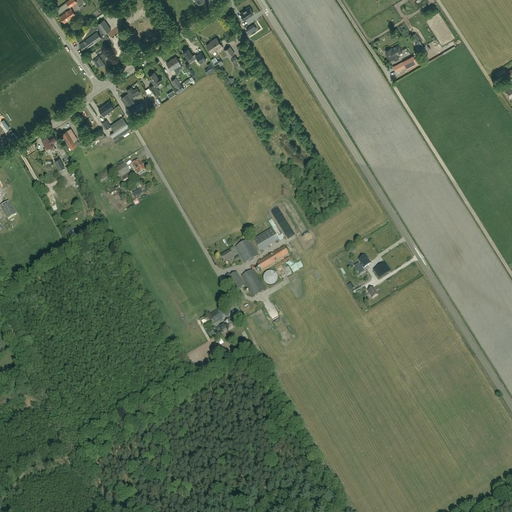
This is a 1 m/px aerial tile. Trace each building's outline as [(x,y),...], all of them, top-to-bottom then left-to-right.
[(244,20),(253,14),(249,7),(245,10),(240,14),(244,20)] [(71,9),(60,16),(64,22),(68,19),(68,20),(75,15),(71,9)] [(84,50),(101,38),(103,42),(109,38),(105,33),(111,29),(104,19),(98,24),(93,27),(92,26),(76,38),(80,44),(79,44),(84,50)] [(212,53),(222,46),(216,38),(211,41),(212,42),(206,46),(212,53)] [(419,39),(415,42),(421,51),(426,48),(424,45),(423,45),(419,39)] [(101,46),(102,47),(96,51),(98,54),(104,50),(104,51),(108,49),(104,44),(101,46)] [(393,59),(395,61),(399,59),(397,55),(402,52),(398,45),(392,49),(391,48),(386,52),(387,54),(386,55),(389,61),(393,59)] [(229,58),(235,54),(230,46),(224,50),(229,58)] [(206,59),(201,52),(196,56),(195,54),(193,56),(188,49),(183,52),(190,63),(197,58),(201,63),(206,59)] [(103,59),(106,57),(103,53),(100,55),(93,59),(99,68),(105,63),(103,59)] [(418,64),(413,56),(393,67),(396,73),(405,67),(407,70),(418,64)] [(176,66),(180,63),(176,57),(167,63),(171,70),(173,68),(177,74),(180,71),(176,66)] [(220,59),(218,61),(216,58),(212,60),(215,66),(218,64),(220,66),(223,64),(220,59)] [(154,84),(150,87),(155,95),(160,92),(155,86),(161,82),(160,81),(161,81),(161,80),(162,80),(162,78),(161,77),(160,78),(159,78),(158,78),(154,72),(148,76),(154,84)] [(171,81),(176,88),(174,89),(178,93),(184,89),(181,84),(180,85),(176,78),(171,81)] [(127,107),(132,103),(130,99),(136,95),(137,96),(140,94),(137,88),(133,90),(131,88),(127,91),(129,94),(127,95),(121,98),(127,107)] [(103,116),(114,109),(109,102),(99,109),(103,116)] [(136,106),(129,110),(133,115),(140,111),(136,106)] [(124,119),(111,128),(114,132),(118,138),(130,129),(124,119)] [(4,120),(1,121),(7,129),(9,128),(4,120)] [(71,150),(76,146),(80,144),(77,139),(74,141),(67,131),(61,134),(71,150)] [(54,136),(49,138),(49,136),(41,140),(46,149),(47,150),(50,149),(51,151),(55,149),(53,145),(52,143),(56,141),(54,136)] [(55,161),(56,164),(60,171),(64,168),(59,159),(55,161)] [(138,174),(146,170),(140,160),(132,164),(138,174)] [(115,169),(123,182),(132,176),(128,169),(125,164),(115,169)] [(102,183),(115,175),(113,172),(100,179),(102,183)] [(77,178),(71,181),(73,186),(80,183),(77,178)] [(9,202),(0,207),(8,220),(16,215),(9,202)] [(259,250),(278,239),(272,229),(253,240),(259,250)] [(249,240),(235,248),(245,264),(258,256),(249,240)] [(261,270),(289,254),(284,246),(257,263),(261,270)] [(230,260),(234,257),(230,251),(221,256),(224,262),(230,259),(230,260)] [(364,268),(371,263),(366,255),(358,260),(364,268)] [(379,278),(391,271),(385,262),(373,270),(379,278)] [(253,297),(265,290),(252,269),(241,276),(253,297)] [(277,278),(277,276),(276,274),(274,272),(272,271),(270,271),(267,272),(266,273),(264,275),(263,277),(263,279),(264,281),(265,283),(267,284),(269,285),(272,285),(274,284),(276,282),(277,280),(277,278)] [(237,290),(244,286),(236,272),(229,276),(237,290)] [(378,295),(373,288),(368,291),(372,298),(378,295)] [(215,322),(228,315),(224,308),(211,315),(215,322)] [(231,319),(224,323),(219,326),(222,333),(228,330),(234,327),(233,326),(234,325),(231,319)]
